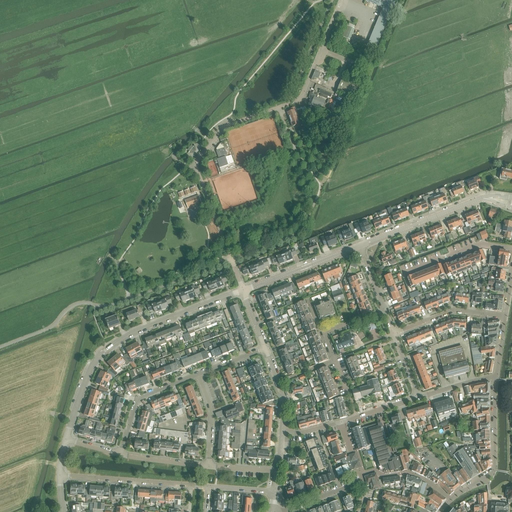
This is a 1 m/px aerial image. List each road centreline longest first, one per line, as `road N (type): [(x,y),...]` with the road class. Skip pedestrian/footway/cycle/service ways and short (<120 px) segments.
road 1 (residential): [(231,259),(194,163),(227,127),(301,99),(341,0)]
road 2 (unclassified): [(231,259),(111,305),(74,304),(47,329),(0,348)]
road 3 (secondary): [(65,440),(91,366),(106,350),(243,290)]
road 4 (residential): [(279,382),(330,362),(324,332),(384,310)]
road 5 (residential): [(207,486),(59,475)]
road 6 (secondary): [(359,246),(480,199)]
road 7 (secondary): [(243,290),(359,246)]
road 8 (residential): [(120,454),(138,398),(198,374)]
